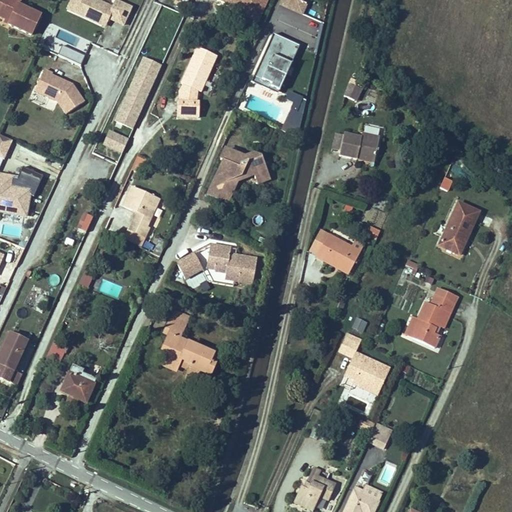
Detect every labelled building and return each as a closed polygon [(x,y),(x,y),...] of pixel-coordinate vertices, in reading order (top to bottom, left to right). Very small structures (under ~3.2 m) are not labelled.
[(20,1),(16,0),(0,0),(0,16),(10,21),(14,23),(12,26),(30,35),(39,15),(18,5),(20,1)] [(78,0),(69,0),(65,10),(105,28),(109,21),(101,24),(73,11),(78,0)] [(78,0),(73,11),(101,24),(109,21),(124,27),(133,7),(116,0),(114,0),(112,6),(97,0),(78,0)] [(219,0),(235,7),(237,5),(240,6),(238,8),(237,12),(258,21),(266,0),(219,0)] [(283,0),(281,4),(302,13),(306,4),(303,2),(304,0),(283,0)] [(299,45),(273,34),(258,67),(266,70),(260,83),(279,91),(299,45)] [(57,53),(80,64),(84,55),(61,44),(57,53)] [(216,56),(197,48),(181,84),(183,85),(179,92),(179,102),(177,102),(177,117),(198,117),(199,102),(195,102),(197,91),(200,92),(216,56)] [(142,61),(138,71),(149,76),(153,66),(142,61)] [(115,120),(133,128),(160,69),(153,66),(149,76),(138,71),(115,120)] [(75,90),(68,86),(69,84),(52,76),(53,74),(44,70),(38,84),(46,88),(42,95),(58,102),(66,115),(84,103),(75,90)] [(344,96),(356,102),(361,92),(349,86),(344,96)] [(286,91),(284,98),(291,100),(282,130),(296,134),(307,97),(286,91)] [(122,153),(128,141),(110,133),(104,145),(122,153)] [(340,153),(343,136),(335,134),(332,151),(340,153)] [(340,153),(339,156),(357,160),(357,156),(374,160),(379,138),(362,134),(361,138),(344,134),(343,136),(340,153)] [(11,141),(0,136),(0,157),(3,159),(11,141)] [(245,158),(225,149),(220,160),(223,162),(228,164),(223,174),(216,177),(208,195),(227,204),(237,182),(234,181),(236,176),(245,180),(254,176),(255,180),(268,175),(262,158),(253,162),(245,158)] [(145,159),(138,156),(131,170),(139,174),(145,159)] [(228,164),(223,162),(216,177),(223,174),(228,164)] [(13,178),(0,175),(0,206),(5,207),(4,212),(25,216),(30,191),(11,187),(13,178)] [(270,180),(268,175),(255,180),(257,185),(270,180)] [(159,200),(132,187),(123,207),(136,213),(138,214),(134,222),(132,221),(128,231),(144,238),(149,228),(146,227),(159,200)] [(466,241),(479,213),(458,203),(438,246),(456,254),(463,240),(466,241)] [(77,232),(85,236),(92,221),(84,218),(77,232)] [(0,223),(0,233),(18,237),(20,228),(0,223)] [(376,240),(379,233),(370,228),(367,236),(376,240)] [(317,254),(328,234),(321,231),(310,250),(317,254)] [(349,273),(360,252),(351,247),(328,234),(317,254),(315,259),(323,263),(325,260),(349,273)] [(153,254),(160,257),(166,242),(159,239),(153,254)] [(456,254),(459,255),(466,241),(463,240),(456,254)] [(351,247),(360,252),(363,246),(354,241),(351,247)] [(252,284),(257,260),(229,255),(231,249),(210,245),(207,260),(216,261),(215,271),(226,273),(225,279),(252,284)] [(12,252),(0,246),(0,266),(2,268),(3,264),(6,265),(12,252)] [(177,264),(185,279),(203,270),(194,254),(177,264)] [(216,261),(207,260),(206,270),(215,271),(216,261)] [(323,263),(347,276),(349,273),(325,260),(323,263)] [(95,273),(87,269),(79,287),(87,290),(95,273)] [(439,327),(445,312),(450,314),(457,297),(438,289),(431,305),(426,302),(418,320),(413,330),(416,331),(413,339),(434,349),(440,336),(433,333),(436,326),(439,327)] [(172,316),(186,323),(189,318),(174,311),(172,316)] [(445,312),(439,327),(443,329),(450,314),(445,312)] [(168,335),(160,354),(164,356),(160,365),(173,371),(176,370),(177,367),(180,361),(190,365),(187,372),(185,376),(195,381),(200,372),(209,377),(214,366),(209,364),(213,355),(179,340),(186,323),(172,316),(164,333),(168,335)] [(351,328),(363,332),(366,321),(355,317),(351,328)] [(404,335),(413,339),(416,331),(413,330),(418,320),(412,317),(404,335)] [(16,372),(29,342),(9,333),(2,348),(6,350),(0,362),(0,378),(10,383),(16,372)] [(361,341),(347,334),(344,339),(359,345),(361,341)] [(379,393),(390,370),(355,354),(359,345),(344,339),(338,352),(352,359),(344,376),(353,381),(379,393)] [(65,349),(53,343),(46,360),(52,363),(58,365),(65,349)] [(218,358),(213,355),(209,364),(214,366),(218,358)] [(46,360),(40,372),(46,375),(52,363),(46,360)] [(190,365),(180,361),(177,367),(187,372),(190,365)] [(83,371),(72,366),(61,393),(68,396),(65,403),(75,407),(78,400),(85,403),(95,380),(81,374),(83,371)] [(10,383),(17,386),(22,375),(16,372),(10,383)] [(377,396),(379,393),(353,381),(352,384),(377,396)] [(363,431),(366,424),(360,421),(357,428),(363,431)] [(371,434),(374,427),(375,425),(367,421),(366,424),(363,431),(371,434)] [(323,427),(316,423),(309,437),(317,440),(323,427)] [(376,423),(374,427),(391,434),(392,431),(376,423)] [(391,434),(374,427),(371,434),(367,442),(384,449),(391,434)] [(378,480),(389,485),(397,465),(387,461),(378,480)] [(321,472),(313,468),(306,484),(309,485),(307,491),(300,488),(294,503),(313,511),(320,497),(329,501),(335,485),(318,477),(321,472)] [(373,511),(382,493),(365,485),(361,494),(353,490),(343,511),(373,511)]
